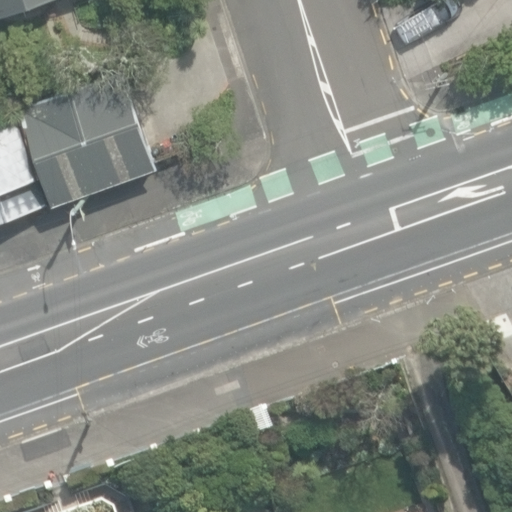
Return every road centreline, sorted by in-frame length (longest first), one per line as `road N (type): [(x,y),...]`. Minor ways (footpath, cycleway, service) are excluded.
road 1 (secondary): [(372,231),(0,362)]
road 2 (residential): [(372,231),(296,0)]
road 3 (secondary): [(511,181),(372,231)]
